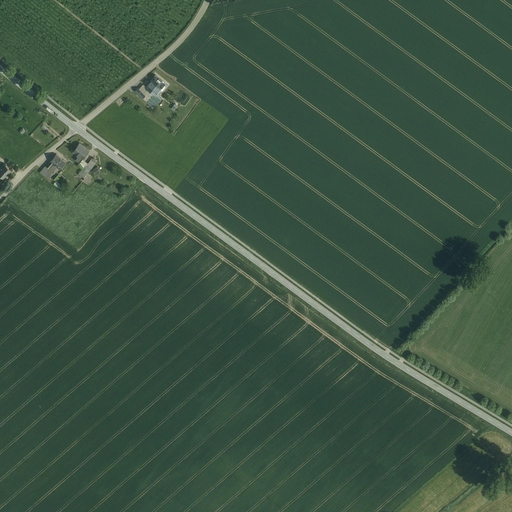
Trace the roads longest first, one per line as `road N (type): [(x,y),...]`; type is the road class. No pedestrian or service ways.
road 1 (tertiary): [(76,127),(383,355),(511,433)]
road 2 (unclassified): [(207,0),(172,47),(76,127)]
